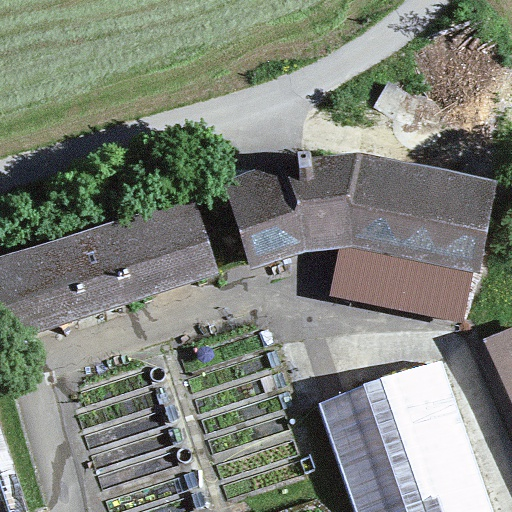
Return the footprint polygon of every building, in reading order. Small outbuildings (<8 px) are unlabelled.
[(296,177),(290,179),(309,245),(345,240),(358,169),(316,174),(313,158),(293,162),(296,177)] [(490,198),(358,169),(345,240),(474,269),(490,198)] [(252,263),(309,245),(290,179),(231,196),(252,263)] [(28,511),(0,424),(0,325),(124,286),(129,303),(214,275),(192,208),(0,271),(0,511),(28,511)] [(491,511),(441,365),(318,408),(353,511),(491,511)]
